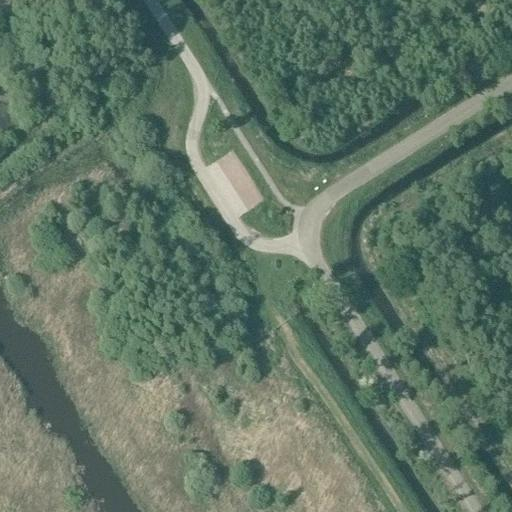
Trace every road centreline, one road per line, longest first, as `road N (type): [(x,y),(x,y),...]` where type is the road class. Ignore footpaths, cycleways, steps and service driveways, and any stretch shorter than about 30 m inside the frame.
road 1 (unclassified): [(306,243),(268,249),(242,239),(190,151),(203,82),(149,0)]
road 2 (unclassified): [(475,511),(306,243)]
road 3 (unclassified): [(306,243),(308,219),(323,202),(511,84)]
